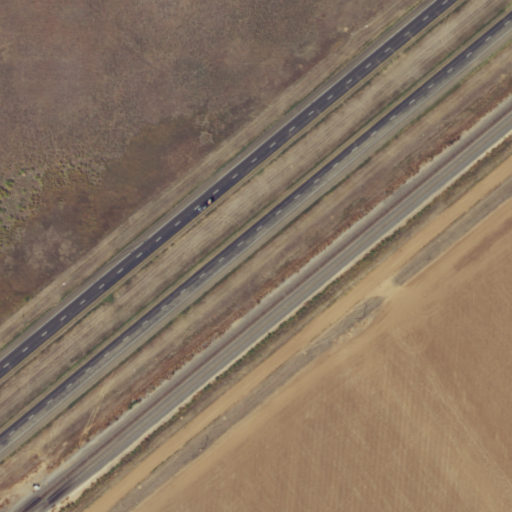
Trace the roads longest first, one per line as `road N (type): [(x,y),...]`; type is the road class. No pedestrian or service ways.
road 1 (trunk): [(0,440),(511,12)]
road 2 (trunk): [(418,0),(0,354)]
road 3 (residential): [(511,169),(93,511)]
